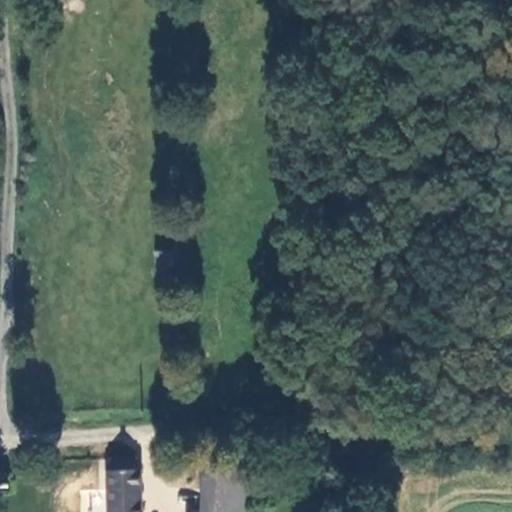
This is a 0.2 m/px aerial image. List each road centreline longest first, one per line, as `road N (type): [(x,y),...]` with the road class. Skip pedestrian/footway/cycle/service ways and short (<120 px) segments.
road 1 (unclassified): [(0,363),(7,0)]
road 2 (unclassified): [(0,443),(145,430)]
